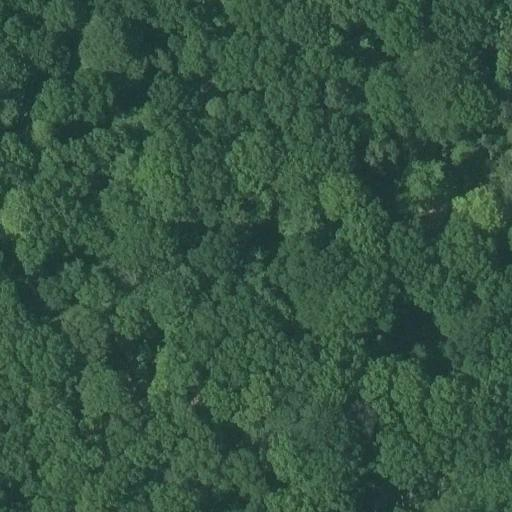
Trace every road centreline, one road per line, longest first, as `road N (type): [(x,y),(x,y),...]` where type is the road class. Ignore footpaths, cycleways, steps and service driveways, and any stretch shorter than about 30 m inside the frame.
road 1 (track): [(218,0),(511,354)]
road 2 (track): [(255,44),(0,216)]
